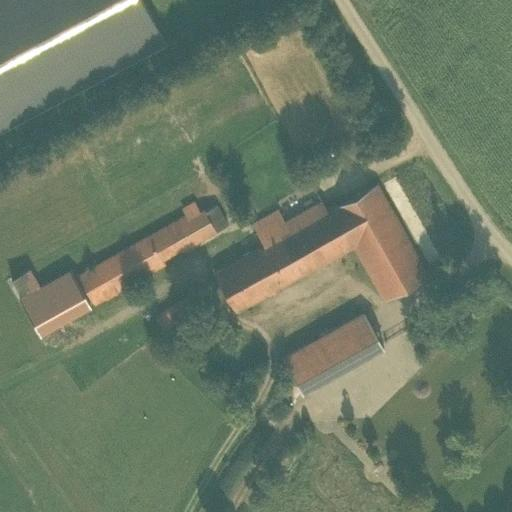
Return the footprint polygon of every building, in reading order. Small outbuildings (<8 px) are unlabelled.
[(0,0),(0,132),(167,44),(144,0),(0,0)] [(289,232),(277,210),(252,223),(264,245),(215,273),(235,310),(356,244),(387,299),(428,276),(376,184),(289,232)] [(219,232),(203,204),(81,274),(78,276),(95,304),(168,264),(165,259),(182,250),(219,232)] [(182,296),(155,314),(165,329),(192,311),(182,296)] [(302,391),(362,357),(383,346),(365,311),(283,357),(302,391)]
